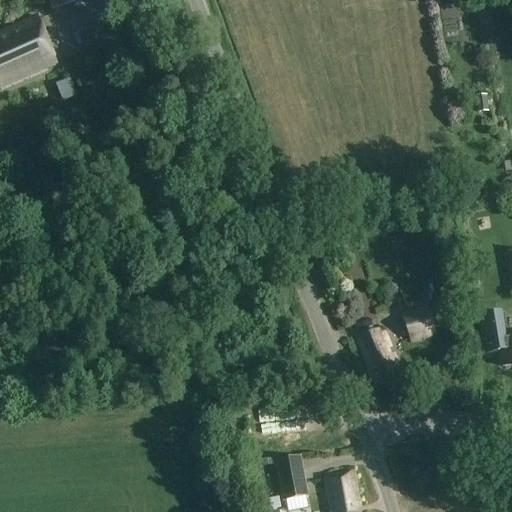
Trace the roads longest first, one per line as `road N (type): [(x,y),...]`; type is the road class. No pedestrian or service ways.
road 1 (unclassified): [(361,421),(194,0)]
road 2 (unclassified): [(511,430),(361,421)]
